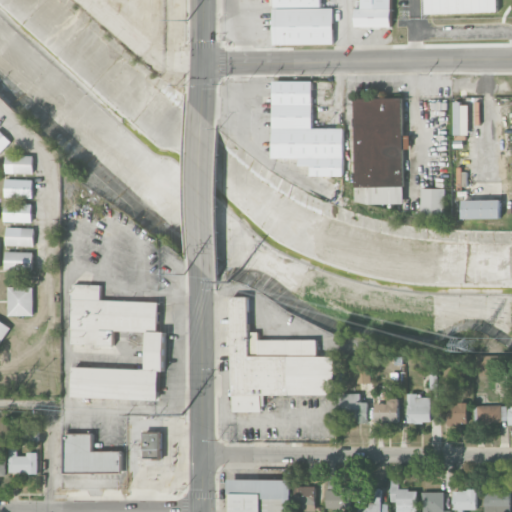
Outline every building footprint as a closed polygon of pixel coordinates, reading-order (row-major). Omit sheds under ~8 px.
[(322,0),(274,0),(274,44),(334,44),(334,8),(322,8),(322,0)] [(392,0),(360,0),(360,28),(392,28),(392,0)] [(313,81),(274,81),(273,158),(299,158),(299,165),(311,165),(311,176),(344,176),(344,128),(313,128),(313,81)] [(355,98),(357,203),(405,202),(403,97),(355,98)] [(454,135),(469,135),(468,102),(454,102),(454,135)] [(0,153),(12,142),(0,129),(0,153)] [(34,156),(6,155),(6,173),(34,174),(34,156)] [(33,198),(33,180),(5,179),(5,197),(33,198)] [(445,188),(422,188),(422,217),(445,217),(445,188)] [(501,219),(501,199),(463,199),(463,219),(501,219)] [(32,222),(32,204),(5,203),(4,221),(32,222)] [(34,246),(34,228),(7,228),(6,246),(34,246)] [(33,270),(33,252),(6,252),(6,270),(33,270)] [(73,397),(160,400),(161,371),(165,371),(166,332),(159,332),(160,302),(102,300),(102,285),(74,284),(72,344),(115,345),(115,331),(149,332),(147,369),(74,367),(73,397)] [(9,316),(34,315),(34,287),(9,287),(9,316)] [(339,395),(339,356),(322,356),(322,339),(263,340),(263,332),(254,332),(253,297),(234,297),(235,412),(264,412),(264,396),(339,395)] [(0,344),(11,328),(0,320),(0,344)] [(480,376),(499,375),(498,355),(479,356),(480,376)] [(359,383),(372,383),(372,363),(358,364),(359,383)] [(369,403),(361,402),(361,394),(343,393),(342,422),(369,422),(369,403)] [(408,423),(432,423),(432,398),(418,397),(418,393),(409,393),(408,423)] [(376,403),(375,422),(399,422),(399,398),(388,398),(388,404),(376,403)] [(468,403),(449,403),(449,424),(468,424),(468,403)] [(501,405),(478,406),(479,423),(502,422),(501,405)] [(161,460),(162,432),(144,432),(144,460),(161,460)] [(122,451),(94,451),(93,433),(65,434),(65,474),(122,473),(122,451)] [(38,454),(18,454),(18,447),(10,447),(10,473),(38,473),(38,454)] [(417,511),(417,490),(399,490),(399,476),(390,476),(391,502),(397,502),(396,511),(417,511)] [(292,511),(292,480),(231,480),(230,511),(292,511)] [(316,486),(297,486),(296,504),(316,504),(316,486)] [(510,511),(511,488),(485,488),(484,511),(510,511)] [(326,489),(327,509),(348,508),(348,489),(326,489)] [(358,511),(387,511),(387,505),(381,504),(381,490),(359,490),(358,511)] [(477,509),(477,490),(453,490),(453,511),(463,511),(463,510),(477,509)] [(444,510),(445,492),(423,492),(422,511),(449,511),(450,511),(444,510)]
